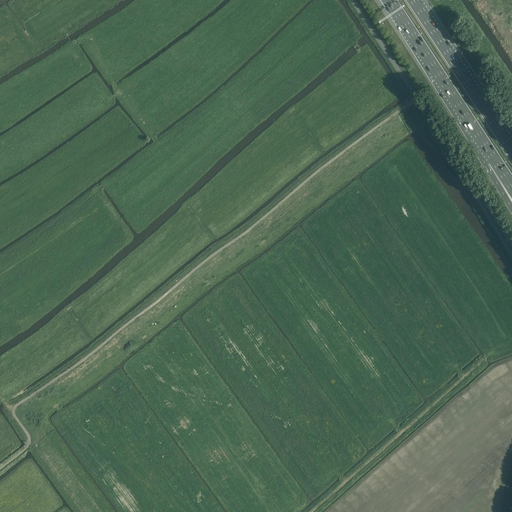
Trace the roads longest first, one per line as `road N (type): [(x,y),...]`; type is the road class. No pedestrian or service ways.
road 1 (track): [(488,357),(311,511)]
road 2 (motorway): [(389,0),(494,160)]
road 3 (motorway): [(509,146),(412,0)]
road 4 (track): [(53,403),(188,511)]
